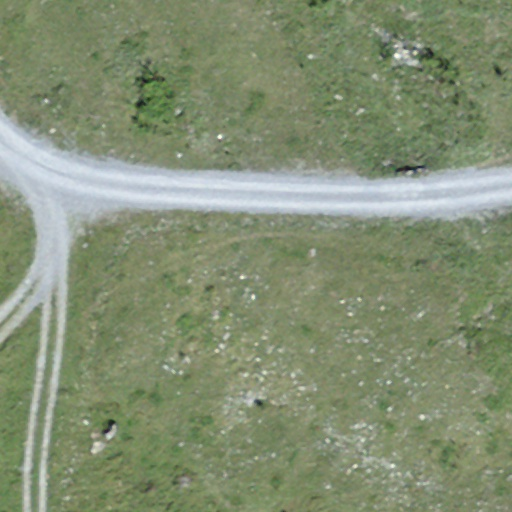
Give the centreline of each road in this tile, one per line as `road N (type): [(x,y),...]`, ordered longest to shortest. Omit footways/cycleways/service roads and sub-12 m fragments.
road 1 (track): [(511,182),(344,195),(47,176)]
road 2 (track): [(34,511),(51,334),(47,176)]
